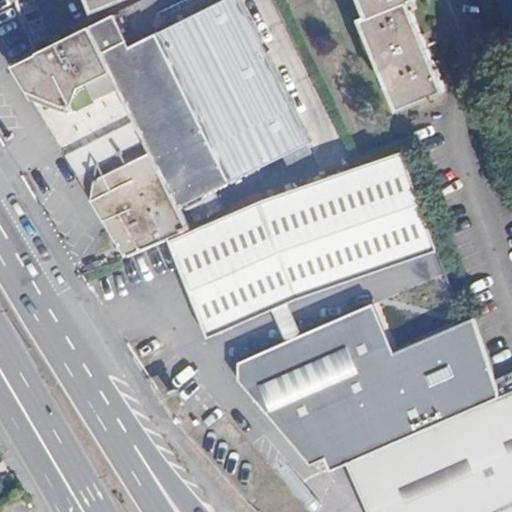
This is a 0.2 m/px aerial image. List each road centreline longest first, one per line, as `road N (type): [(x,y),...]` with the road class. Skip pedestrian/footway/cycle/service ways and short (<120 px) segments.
road 1 (primary): [(121,446),(0,240)]
road 2 (primary): [(4,375),(94,511)]
road 3 (primary): [(4,375),(71,511)]
